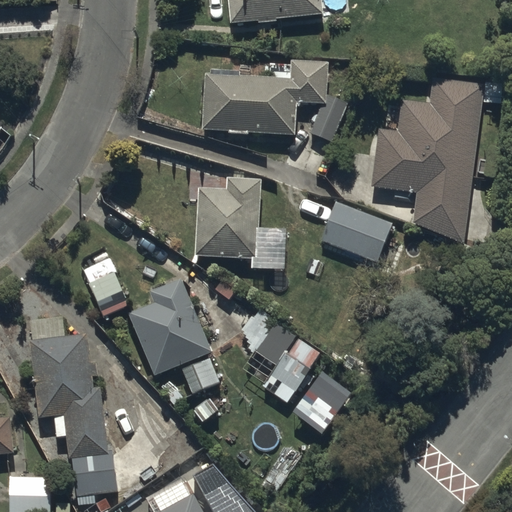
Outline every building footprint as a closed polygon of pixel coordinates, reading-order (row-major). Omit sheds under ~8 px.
[(323,0),(229,0),(231,24),(260,22),(260,24),(278,23),(278,19),(325,16),(323,0)] [(299,105),(321,105),(310,132),(335,142),(350,104),(329,96),(330,61),(293,59),(292,79),(206,75),(204,132),(297,136),(299,105)] [(466,233),(486,85),(434,79),(431,103),(405,100),(400,132),(381,130),(374,188),(421,194),(417,227),(466,233)] [(220,189),(201,188),(197,256),(271,260),(272,246),(260,245),(263,180),(220,178),(220,189)] [(395,227),(337,204),(322,242),(379,265),(395,227)] [(215,353),(182,279),(152,292),(157,302),(131,313),(158,377),(180,368),(192,396),(223,383),(211,355),(215,353)] [(323,353),(258,312),(241,339),(258,350),(249,364),(272,379),(273,377),(298,392),(323,353)] [(90,334),(34,338),(39,419),(56,418),(57,438),(69,437),(70,459),(76,458),(79,496),(119,493),(116,450),(109,450),(108,431),(113,431),(111,401),(105,401),(104,388),(96,388),(95,378),(100,378),(99,363),(92,363),(90,334)] [(177,388),(166,398),(195,431),(202,424),(182,400),(185,397),(177,388)] [(0,457),(16,456),(12,417),(0,418),(0,457)] [(258,478),(236,455),(224,467),(246,490),(258,478)] [(254,511),(213,465),(194,476),(213,511),(254,511)] [(52,511),(52,477),(10,477),(10,511),(52,511)] [(203,511),(193,493),(157,511),(203,511)]
